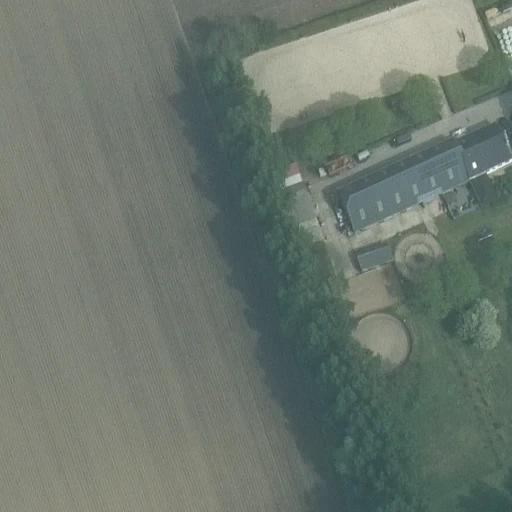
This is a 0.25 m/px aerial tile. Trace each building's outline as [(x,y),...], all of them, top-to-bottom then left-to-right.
[(492,15),(511,7),(511,4),(510,0),(498,0),(488,4),(492,15)] [(402,99),(388,105),(392,116),(407,110),(402,99)] [(509,163),(498,137),(494,129),(452,148),(450,144),(334,197),(352,236),(467,184),(466,182),(468,182),(480,176),(484,174),(509,163)] [(480,176),(468,182),(481,210),(497,203),(484,174),(480,176)] [(335,281),(322,246),(300,254),(312,289),(327,284),(335,281)]
